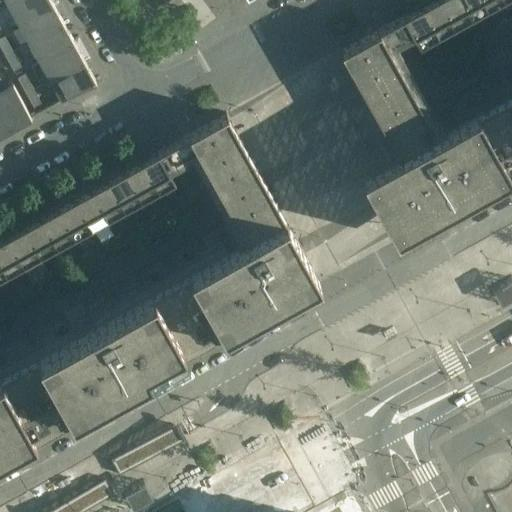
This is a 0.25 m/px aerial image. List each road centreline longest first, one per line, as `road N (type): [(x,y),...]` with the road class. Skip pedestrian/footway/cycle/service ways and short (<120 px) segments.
road 1 (secondary): [(352,421),(194,511)]
road 2 (residential): [(0,178),(143,100)]
road 3 (secondary): [(511,327),(386,400)]
road 4 (secondary): [(404,433),(511,373)]
road 5 (residential): [(143,100),(249,41)]
road 6 (secondary): [(263,511),(368,453)]
